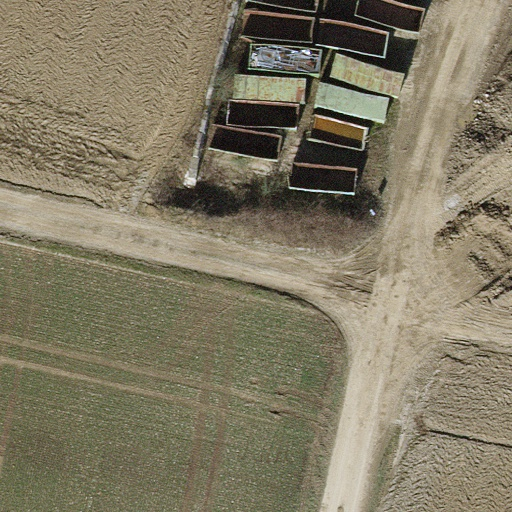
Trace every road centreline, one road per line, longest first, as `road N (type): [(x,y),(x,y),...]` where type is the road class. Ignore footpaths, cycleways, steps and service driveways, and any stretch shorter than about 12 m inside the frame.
road 1 (track): [(347,511),(443,140),(500,0)]
road 2 (track): [(511,304),(0,185)]
